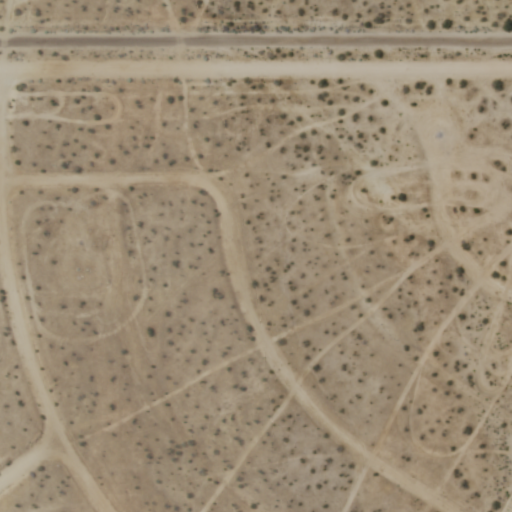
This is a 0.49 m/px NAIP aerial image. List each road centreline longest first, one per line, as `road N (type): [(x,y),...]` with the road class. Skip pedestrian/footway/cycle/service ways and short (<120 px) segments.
road 1 (track): [(440,511),(329,438),(285,387),(252,328),(222,211),(206,191),(0,190)]
road 2 (track): [(0,71),(511,71)]
road 3 (residential): [(511,44),(0,44)]
road 4 (track): [(100,511),(41,416),(0,247)]
road 5 (track): [(511,306),(469,277),(450,251),(434,205),(431,147)]
